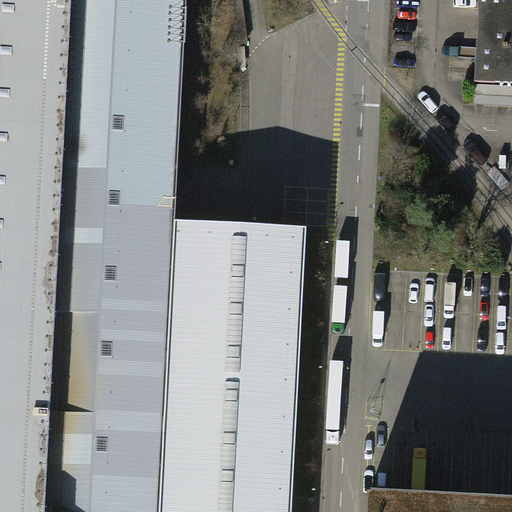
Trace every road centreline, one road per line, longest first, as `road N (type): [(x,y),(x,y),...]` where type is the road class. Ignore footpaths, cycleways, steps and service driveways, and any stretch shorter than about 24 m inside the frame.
road 1 (unclassified): [(370,0),(341,511)]
road 2 (unknown): [(347,394),(511,412)]
